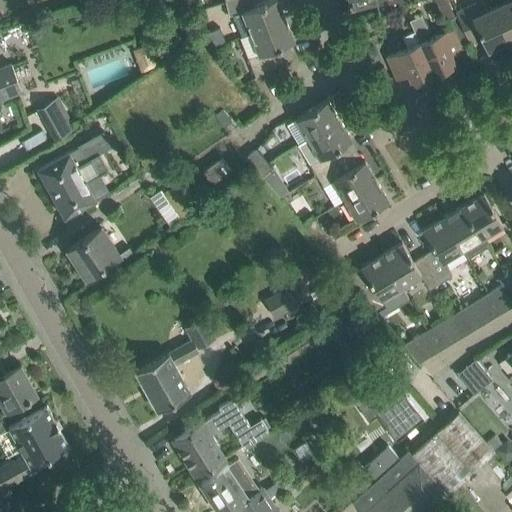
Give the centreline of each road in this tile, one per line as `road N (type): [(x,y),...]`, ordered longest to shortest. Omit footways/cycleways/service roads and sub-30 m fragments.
road 1 (tertiary): [(161,511),(0,230)]
road 2 (residential): [(344,246),(490,158)]
road 3 (residential): [(385,117),(325,0)]
